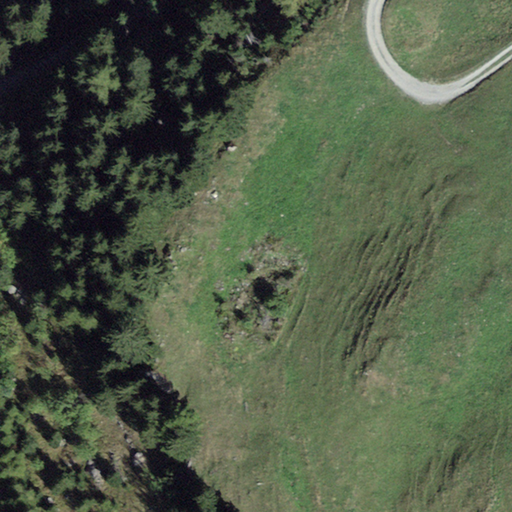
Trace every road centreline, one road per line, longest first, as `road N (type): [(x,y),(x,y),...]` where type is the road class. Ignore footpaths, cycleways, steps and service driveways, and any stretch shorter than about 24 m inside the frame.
road 1 (track): [(375,0),(372,33),(411,88),(432,94),(511,49)]
road 2 (track): [(138,0),(71,77),(0,113)]
